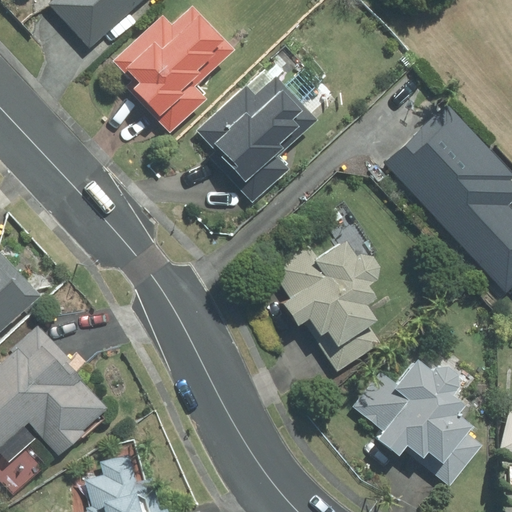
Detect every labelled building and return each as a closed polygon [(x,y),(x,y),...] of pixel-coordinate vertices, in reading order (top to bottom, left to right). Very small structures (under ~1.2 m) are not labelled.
[(55,0),(52,4),(90,46),(140,0),(55,0)] [(206,99),(195,87),(234,50),(192,5),(172,25),(163,16),(115,60),(135,81),(128,87),(171,133),(206,99)] [(303,66),(286,81),(302,98),(319,82),(303,66)] [(264,69),(198,130),(218,151),(211,157),(253,202),(288,169),(276,157),(315,120),(276,78),(274,79),(264,69)] [(511,174),(447,104),(384,162),(506,292),(511,287),(511,181),(510,180),(511,178),(511,174)] [(299,326),(305,322),(337,371),(379,343),(368,326),(377,321),(366,305),(376,298),(368,286),(377,279),(380,268),(373,257),(361,254),(357,257),(347,242),(318,261),(306,243),(271,266),(292,298),(284,303),(299,326)] [(0,331),(40,295),(0,250),(0,331)] [(65,360),(38,331),(0,365),(0,453),(4,457),(0,460),(0,479),(13,493),(44,465),(28,449),(39,438),(59,459),(103,418),(97,412),(102,408),(60,363),(65,360)] [(399,455),(404,449),(450,485),(481,445),(467,434),(473,426),(459,415),(466,405),(453,394),(459,386),(458,375),(448,367),(436,369),(434,372),(418,360),(398,386),(380,372),(353,406),(385,431),(379,439),(399,455)] [(511,401),(500,448),(511,451),(511,401)] [(93,507),(87,508),(87,511),(169,511),(169,508),(161,510),(153,477),(135,482),(129,456),(102,463),(106,476),(86,481),(93,507)]
